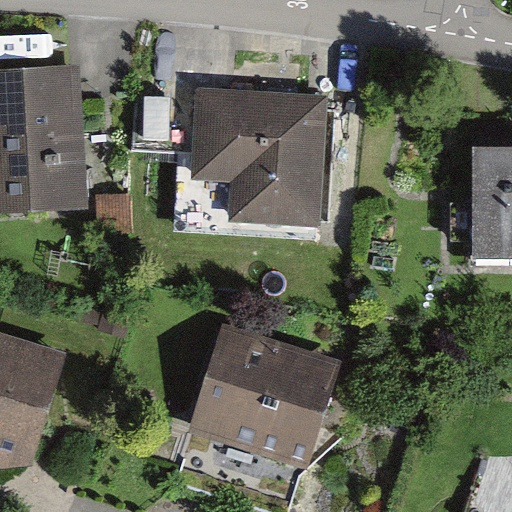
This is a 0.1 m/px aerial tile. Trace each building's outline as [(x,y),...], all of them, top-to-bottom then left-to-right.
[(87,69),(0,73),(0,215),(95,211),(87,69)] [(332,239),(334,107),(204,104),(201,237),(332,239)] [(511,158),(485,159),(484,275),(511,274),(511,158)] [(346,371),(234,340),(204,449),(316,480),(346,371)] [(69,368),(0,347),(0,485),(31,495),(69,368)]
